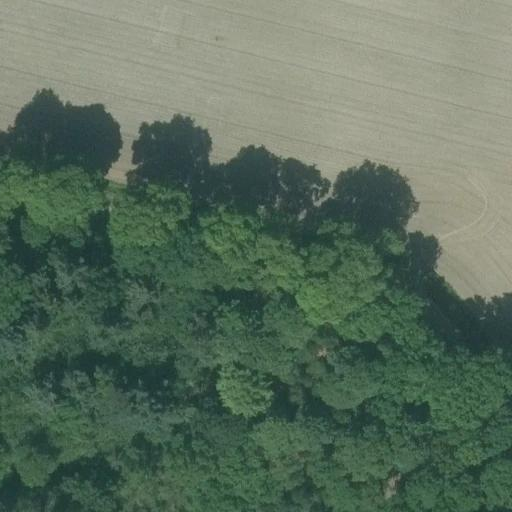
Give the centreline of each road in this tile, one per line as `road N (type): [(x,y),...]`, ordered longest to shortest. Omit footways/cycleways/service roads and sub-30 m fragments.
road 1 (unclassified): [(511,409),(405,290),(0,185)]
road 2 (track): [(394,463),(493,393)]
